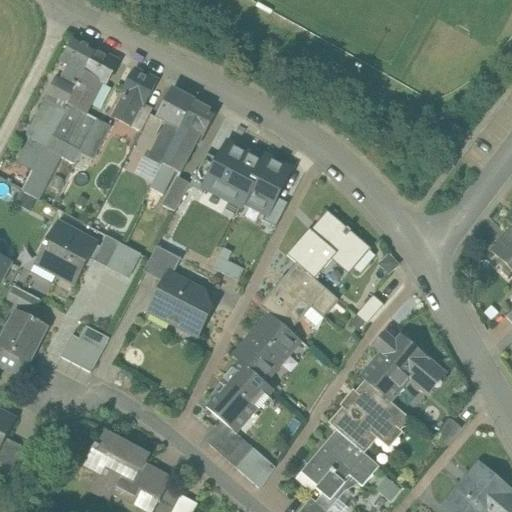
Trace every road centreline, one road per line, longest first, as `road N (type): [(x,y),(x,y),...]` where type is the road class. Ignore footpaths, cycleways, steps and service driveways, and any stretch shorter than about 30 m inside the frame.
road 1 (residential): [(67,11),(323,148),(424,262)]
road 2 (residential): [(263,511),(172,438),(107,398),(49,395)]
road 3 (residential): [(424,262),(511,415)]
road 4 (unknown): [(406,511),(496,394)]
road 5 (track): [(0,141),(67,11)]
road 6 (residential): [(424,262),(511,149)]
